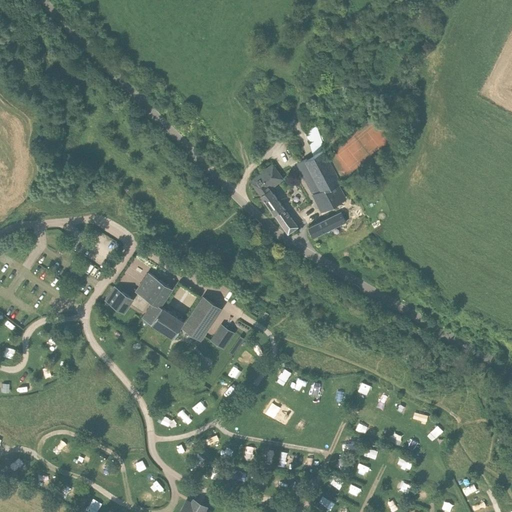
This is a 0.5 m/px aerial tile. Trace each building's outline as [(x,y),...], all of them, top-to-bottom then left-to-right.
[(306,127),(313,151),(323,145),(316,122),(306,127)] [(297,160),(321,206),(345,194),(337,179),(340,177),(323,145),(313,151),(297,160)] [(287,230),(296,224),(271,188),(273,187),(272,184),(282,177),(273,163),(251,178),(287,230)] [(341,209),(308,224),(312,233),(345,218),(341,209)] [(160,305),(171,288),(148,273),(136,291),(153,301),(143,316),(173,337),(184,321),(160,305)] [(130,297),(115,287),(106,300),(124,312),(126,309),(124,308),(130,297)] [(204,297),(186,324),(183,328),(197,338),(200,333),(206,325),(218,306),(204,297)] [(210,341),(223,349),(234,332),(221,324),(210,341)] [(241,335),(230,350),(234,352),(244,337),(241,335)] [(305,386),(307,378),(300,376),(297,384),(305,386)] [(362,388),(361,396),(372,399),(373,390),(362,388)] [(376,432),(378,423),(368,421),(366,430),(376,432)] [(368,457),(376,459),(379,450),(371,448),(368,457)] [(82,462),(90,466),(93,459),(85,456),(82,462)] [(306,461),(304,468),(314,471),(316,464),(306,461)] [(100,473),(109,476),(114,466),(104,462),(100,473)] [(273,482),(283,484),(285,476),(275,473),(273,482)] [(333,479),(331,486),(338,488),(340,482),(333,479)] [(403,482),(400,490),(410,493),(413,485),(403,482)] [(351,489),(348,496),(356,498),(358,491),(351,489)] [(187,501),(180,511),(204,511),(191,504),(187,501)]
